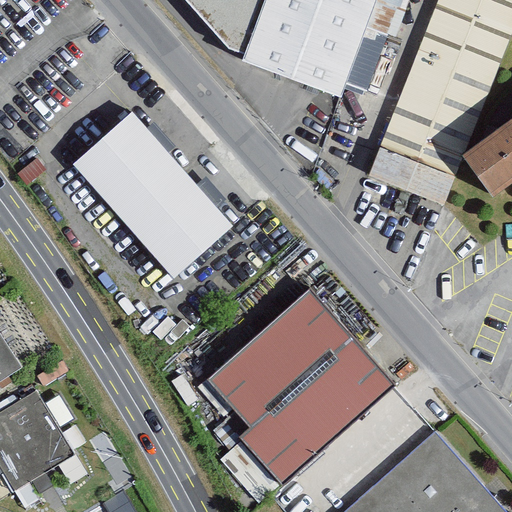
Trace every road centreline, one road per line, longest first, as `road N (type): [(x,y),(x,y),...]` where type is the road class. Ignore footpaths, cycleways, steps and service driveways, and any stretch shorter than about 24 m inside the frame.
road 1 (residential): [(123,0),(494,421)]
road 2 (secondary): [(192,511),(136,407),(0,200)]
